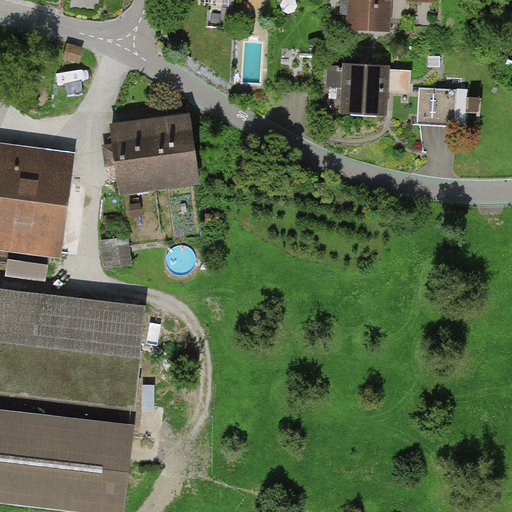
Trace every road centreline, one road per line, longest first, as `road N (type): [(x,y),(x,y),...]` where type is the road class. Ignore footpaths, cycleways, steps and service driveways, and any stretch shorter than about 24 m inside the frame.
road 1 (unclassified): [(511,192),(421,189),(324,162),(127,43)]
road 2 (track): [(0,274),(87,283),(97,114),(127,43)]
road 3 (unclassified): [(127,43),(0,12)]
